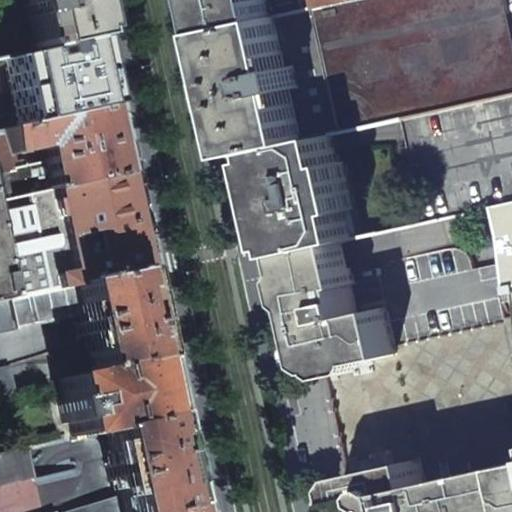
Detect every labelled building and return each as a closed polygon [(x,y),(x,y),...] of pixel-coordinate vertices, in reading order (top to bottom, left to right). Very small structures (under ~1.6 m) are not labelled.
[(81,0),(23,0),(25,6),(22,7),(25,20),(28,20),(33,44),(30,45),(32,52),(90,39),(82,1),(81,0)] [(301,0),(208,0),(209,2),(215,30),(299,11),(304,10),(301,0)] [(511,30),(505,0),(352,0),(317,8),(320,20),(345,132),(408,118),(511,94),(511,30)] [(317,8),(304,10),(299,11),(302,23),(320,20),(317,8)] [(345,132),(320,20),(302,23),(299,11),(215,30),(240,139),(243,154),(267,148),(335,133),(345,132)] [(0,132),(106,109),(104,104),(90,39),(32,52),(0,58),(0,132)] [(511,203),(511,94),(408,118),(430,222),(496,207),(511,203)] [(106,109),(0,132),(0,136),(4,156),(39,149),(42,162),(49,191),(120,175),(113,139),(106,109)] [(280,208),(290,253),(338,242),(345,241),(353,239),(363,236),(347,160),(341,161),(335,133),(267,148),(280,208)] [(0,136),(0,201),(49,191),(42,162),(7,169),(4,156),(0,136)] [(70,286),(135,272),(140,271),(127,208),(120,175),(49,191),(0,201),(0,234),(13,299),(70,286)] [(511,203),(496,207),(511,294),(511,203)] [(0,301),(13,299),(0,234),(0,301)] [(290,253),(314,363),(326,370),(397,354),(387,306),(357,313),(351,284),(354,283),(345,241),(338,242),(290,253)] [(82,340),(88,371),(154,357),(151,343),(150,340),(146,341),(140,312),(136,293),(140,292),(135,272),(70,286),(76,316),(77,320),(72,321),(77,341),(82,340)] [(0,301),(0,332),(76,316),(70,286),(13,299),(0,301)] [(66,423),(70,439),(86,435),(87,437),(102,434),(167,418),(163,415),(152,418),(147,395),(140,365),(152,362),(154,359),(154,357),(88,371),(73,374),(74,376),(58,380),(62,400),(56,401),(56,404),(55,404),(60,425),(66,423)] [(0,369),(0,400),(13,397),(6,368),(0,369)] [(116,498),(119,511),(167,511),(186,506),(181,486),(178,487),(176,476),(167,439),(171,438),(167,418),(102,434),(108,463),(103,463),(108,484),(113,482),(116,498)] [(0,452),(0,485),(31,478),(24,447),(0,452)] [(420,458),(348,474),(341,485),(346,511),(466,511),(461,475),(425,482),(420,458)] [(511,511),(511,463),(461,475),(466,511),(511,511)] [(65,511),(119,511),(116,498),(65,511)]
